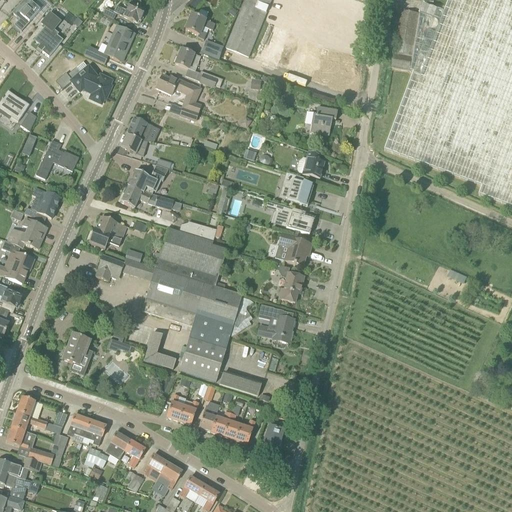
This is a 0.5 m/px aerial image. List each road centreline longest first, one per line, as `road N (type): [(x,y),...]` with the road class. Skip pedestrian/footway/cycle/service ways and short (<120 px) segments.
road 1 (unclassified): [(297,466),(359,156)]
road 2 (tertiary): [(17,354),(101,159)]
road 3 (residential): [(297,466),(117,416)]
road 4 (residential): [(274,511),(117,416)]
road 5 (tertiary): [(101,159),(166,1)]
road 6 (unclassified): [(511,224),(359,156)]
road 7 (unclassified): [(359,156),(387,0)]
road 8 (residential): [(0,48),(101,159)]
road 9 (track): [(227,57),(369,101)]
